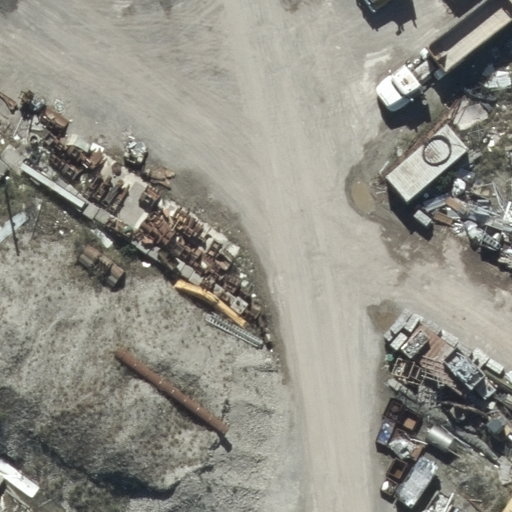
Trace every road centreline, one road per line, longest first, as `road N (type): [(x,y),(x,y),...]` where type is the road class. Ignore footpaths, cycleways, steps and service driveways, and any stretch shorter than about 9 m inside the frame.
road 1 (track): [(338,511),(308,316),(261,204),(200,138),(16,0)]
road 2 (track): [(243,0),(273,114),(308,316)]
road 3 (track): [(290,215),(511,352)]
